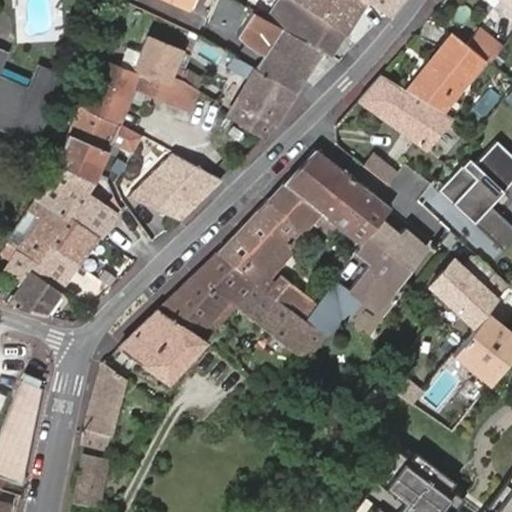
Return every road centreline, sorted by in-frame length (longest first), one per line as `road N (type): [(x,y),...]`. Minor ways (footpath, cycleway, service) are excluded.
road 1 (residential): [(82,348),(417,0)]
road 2 (residential): [(46,511),(68,383),(82,348)]
